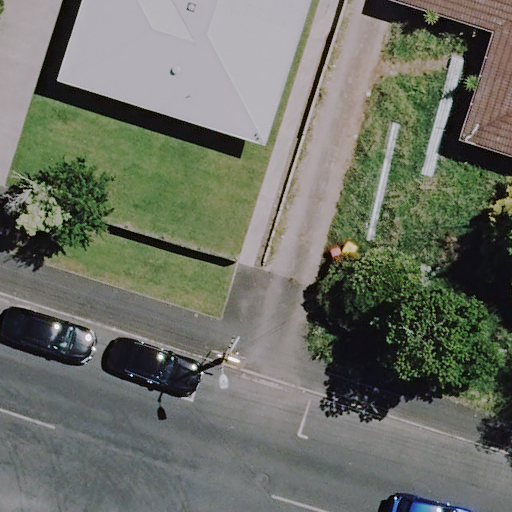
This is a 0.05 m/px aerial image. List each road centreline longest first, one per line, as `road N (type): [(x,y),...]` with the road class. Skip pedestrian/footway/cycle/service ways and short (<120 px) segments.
road 1 (residential): [(326,511),(161,459)]
road 2 (residential): [(161,459),(0,407)]
